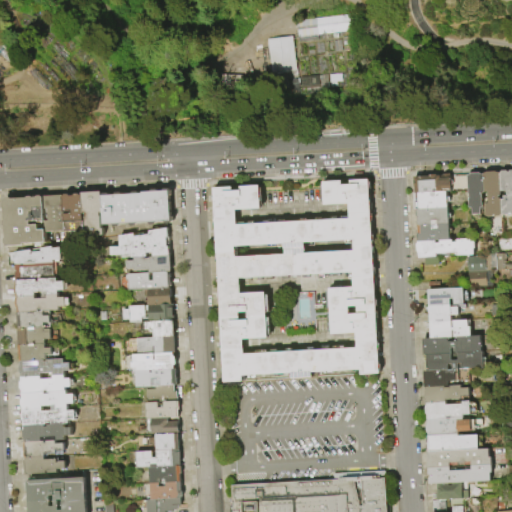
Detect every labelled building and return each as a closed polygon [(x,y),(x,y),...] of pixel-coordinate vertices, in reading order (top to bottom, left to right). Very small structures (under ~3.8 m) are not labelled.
[(351,30),(297,37),(294,20),(349,14),(351,30)] [(265,38),(291,35),(294,71),(273,74),(269,74),(265,38)] [(332,40),(339,39),(340,50),(333,51),(332,40)] [(344,40),(353,39),(354,51),(346,52),(344,40)] [(317,75),(325,74),(327,88),(318,89),(317,75)] [(503,214),(503,216),(486,217),(486,203),(489,203),(488,191),(485,191),(484,175),(484,173),(486,173),(487,171),(496,170),(498,172),(501,172),(502,191),(502,195),(500,195),(501,199),(502,198),(502,199),(503,214)] [(511,214),(503,214),(502,199),(504,199),(504,196),(507,195),(507,191),(502,191),(501,172),(503,170),(508,170),(509,171),(511,170),(511,214)] [(485,191),(485,192),(483,192),(483,207),(482,207),(482,214),(473,215),(473,208),(470,208),(468,175),(470,175),(472,173),(480,173),(484,175),(485,191)] [(416,176),(431,175),(431,174),(438,174),(438,175),(441,175),(441,178),(444,178),(444,174),(451,174),(451,189),(442,189),(442,192),(419,193),(416,193),(416,176)] [(218,253),(216,253),(216,245),(218,245),(217,231),(215,231),(215,224),(216,224),(216,220),(215,220),(214,212),(215,212),(215,199),(214,199),(213,191),(215,191),(214,189),(233,188),(233,192),(241,192),(241,187),(260,186),(260,189),(262,188),(263,206),(261,207),(261,209),(236,210),(237,226),(239,225),(239,223),(245,223),(245,225),(250,225),(249,222),(256,222),(256,225),(265,224),(265,222),(271,221),(271,224),(280,223),(280,221),(286,221),(287,223),(302,222),(301,220),(308,220),(308,222),(316,222),(316,219),(323,219),(323,221),(332,221),(332,218),(339,217),(339,220),(342,220),(342,217),(349,217),(349,220),(350,220),(350,217),(350,204),(325,205),(325,203),(323,203),(322,185),(324,185),(324,182),(342,181),(343,185),(351,185),(351,181),(369,180),(369,182),(371,182),(372,189),(369,189),(370,203),(373,202),(373,210),(370,210),(371,214),(373,214),(373,221),(371,221),(372,236),(374,235),(375,243),(372,243),(372,245),(355,246),(355,240),(305,243),(305,248),(285,249),(285,244),(237,246),(237,252),(218,253)] [(103,225),(103,213),(102,196),(103,196),(104,194),(108,193),(110,196),(115,195),(116,193),(121,193),(123,195),(131,195),(133,192),(138,192),(141,194),(142,194),(142,192),(150,192),(152,190),(157,189),(159,192),(163,191),(165,189),(169,189),(172,191),(172,196),(170,197),(171,216),(173,217),(173,221),(171,224),(167,224),(165,222),(157,223),(155,225),(151,225),(149,223),(138,224),(136,226),(131,226),(130,224),(120,224),(118,227),(114,227),(113,225),(103,225)] [(102,196),(103,213),(100,213),(101,217),(102,229),(104,229),(104,236),(86,237),(85,217),(86,217),(86,214),(83,214),(82,196),(82,193),(102,192),(102,196)] [(442,192),(447,192),(448,208),(420,209),(419,193),(442,192)] [(83,214),(84,222),(64,223),(64,214),(72,214),(72,212),(64,212),(63,197),(65,195),(69,195),(71,196),(74,196),(76,194),(79,194),(81,196),(82,196),(83,214)] [(44,197),(44,210),(45,221),(45,222),(39,223),(39,221),(30,222),(30,225),(39,225),(39,230),(45,230),(45,233),(46,245),(7,247),(6,245),(5,243),(5,240),(6,239),(5,227),(4,225),(4,222),(5,221),(5,209),(3,207),(3,204),(4,202),(4,200),(6,200),(7,198),(11,198),(12,199),(27,198),(29,197),(32,196),(34,198),(37,197),(38,196),(42,196),(42,197),(44,197)] [(63,197),(64,212),(64,214),(64,223),(65,232),(45,233),(45,230),(45,222),(45,221),(49,221),(48,210),(44,210),(44,197),(63,196),(63,197)] [(420,209),(448,208),(449,208),(449,214),(452,213),(452,218),(450,218),(450,223),(419,225),(419,217),(417,214),(417,211),(418,209),(420,209)] [(419,225),(450,223),(450,229),(452,229),(453,233),(450,233),(450,240),(419,241),(418,225),(419,225)] [(134,258),(131,258),(131,255),(111,256),(110,248),(120,247),(119,236),(135,234),(135,237),(150,234),(149,232),(168,229),(169,238),(167,238),(168,247),(169,246),(169,256),(153,257),(153,253),(146,253),(147,258),(145,258),(134,258)] [(419,241),(450,240),(453,240),(453,242),(457,242),(457,239),(474,239),(475,254),(458,255),(458,252),(437,253),(438,257),(426,258),(420,258),(420,253),(418,251),(418,244),(419,241)] [(7,253),(52,245),(52,247),(60,246),(60,259),(51,259),(52,262),(16,264),(12,264),(12,260),(8,260),(7,253)] [(222,318),(222,317),(220,317),(219,309),(221,309),(221,295),(218,295),(218,288),(220,288),(220,284),(218,285),(218,277),(220,277),(219,264),(217,264),(217,256),(219,256),(218,253),(237,252),(237,257),(286,255),(285,249),(305,248),(306,254),(355,252),(355,246),(372,245),(373,245),(373,247),(375,247),(375,254),(374,254),(374,268),(376,267),(377,275),(375,275),(375,278),(376,278),(377,286),(375,286),(376,300),(378,300),(378,307),(376,307),(376,310),(358,311),(358,307),(349,308),(349,311),(331,312),(331,309),(328,310),(327,292),(330,292),(330,290),(354,288),(354,273),(342,273),(342,276),(330,277),(330,274),(327,274),(327,278),(320,278),(320,275),(311,275),(311,278),(304,278),(304,275),(290,276),(290,279),(283,279),(283,276),(275,277),(275,280),(268,281),(268,278),(264,278),(265,281),(253,281),(253,278),(241,279),(241,294),(266,293),(266,295),(269,295),(270,313),(267,313),(267,315),(248,316),(248,313),(240,314),(240,317),(222,318)] [(487,286),(487,271),(486,256),(491,256),(491,255),(497,254),(505,253),(506,264),(511,263),(511,268),(510,268),(510,267),(506,268),(506,269),(498,270),(498,268),(492,268),(493,286),(488,287),(487,286)] [(469,272),(468,256),(486,255),(486,256),(487,271),(469,272)] [(169,273),(153,273),(150,274),(149,274),(149,271),(134,271),(134,270),(127,270),(126,261),(134,261),(134,258),(145,258),(145,259),(149,259),(150,257),(153,257),(169,256),(170,256),(171,273),(169,273)] [(438,257),(439,257),(439,264),(426,265),(426,258),(438,257)] [(16,264),(52,262),(56,262),(57,280),(39,281),(37,281),(16,282),(15,282),(15,273),(16,273),(16,264)] [(487,271),(487,286),(470,286),(469,272),(487,271)] [(148,291),(130,292),(129,282),(127,281),(127,276),(129,275),(149,274),(150,274),(150,281),(154,281),(153,273),(169,273),(169,274),(171,275),(171,286),(169,287),(170,290),(148,291)] [(57,280),(57,282),(64,282),(64,291),(58,291),(58,295),(17,297),(16,294),(15,291),(16,286),(16,282),(37,281),(37,282),(39,282),(39,281),(57,280)] [(429,289),(450,289),(451,291),(458,291),(458,299),(451,299),(451,304),(430,305),(429,289)] [(483,290),(497,289),(498,299),(483,300),(483,290)] [(149,306),(146,306),(144,306),(144,301),(148,301),(148,291),(170,290),(171,290),(172,305),(149,306)] [(17,297),(58,295),(58,298),(65,298),(65,307),(59,307),(59,311),(44,312),(41,312),(41,309),(38,310),(38,312),(18,313),(17,309),(16,307),(16,300),(17,297)] [(430,305),(451,304),(451,307),(459,306),(459,315),(452,315),(452,320),(430,321),(430,305)] [(174,321),(149,322),(149,306),(172,305),(173,305),(173,306),(175,306),(176,311),(173,311),(174,321)] [(144,306),(146,306),(146,319),(143,319),(143,320),(143,322),(142,322),(142,329),(133,330),(132,323),(130,323),(130,320),(122,321),(122,310),(130,310),(130,307),(144,306)] [(225,383),(225,381),(223,381),(223,374),(225,374),(224,361),(222,361),(222,353),(224,353),(223,349),(221,349),(221,341),(223,341),(222,328),(220,328),(220,321),(222,321),(222,318),(240,317),(240,321),(248,320),(248,316),(267,315),(267,318),(270,318),(271,336),(268,336),(268,338),(244,340),(244,356),(257,355),(257,351),(269,351),(269,354),(272,354),(272,351),(279,351),(279,354),(288,353),(288,351),(294,351),(295,353),(309,352),(308,350),(316,350),(316,351),(324,351),(324,348),(331,348),(332,351),(334,351),(334,348),(346,347),(346,350),(357,349),(356,334),(332,335),(332,333),(329,333),(328,315),(331,315),(331,312),(349,311),(350,315),(358,314),(358,311),(376,310),(376,311),(378,311),(379,318),(377,318),(377,332),(380,332),(380,339),(378,339),(378,344),(380,343),(381,350),(378,351),(379,365),(381,365),(382,370),(382,372),(379,372),(380,374),(361,375),(361,371),(313,373),(313,378),(293,379),(292,374),(243,377),(243,382),(225,383)] [(18,313),(38,312),(41,312),(44,312),(44,316),(50,316),(51,324),(44,324),(44,328),(18,329),(17,313),(18,313)] [(430,321),(452,320),(452,328),(455,328),(454,320),(469,320),(469,327),(471,326),(472,336),(459,336),(455,337),(455,330),(453,331),(453,337),(448,337),(431,338),(430,321)] [(174,337),(154,338),(154,331),(145,331),(145,322),(149,322),(174,321),(174,337)] [(18,329),(44,328),(45,330),(51,330),(52,340),(45,340),(45,345),(19,346),(18,329)] [(431,338),(448,337),(449,341),(459,341),(459,336),(472,336),(482,335),(483,352),(459,353),(457,353),(456,348),(452,348),(452,354),(424,355),(424,338),(431,338)] [(173,353),(137,355),(136,339),(154,338),(174,337),(175,353),(173,353)] [(45,345),(45,349),(52,348),(52,357),(46,357),(46,361),(20,362),(19,362),(19,346),(45,345)] [(424,355),(452,354),(452,360),(459,360),(459,353),(483,352),(484,352),(485,368),(463,369),(463,363),(458,363),(458,369),(453,369),(453,363),(448,364),(449,369),(448,369),(425,370),(424,355)] [(135,372),(134,372),(133,369),(131,369),(131,363),(133,363),(133,355),(137,355),(173,353),(174,356),(176,358),(176,364),(174,366),(174,370),(153,371),(150,371),(135,372)] [(46,361),(63,360),(63,363),(70,362),(70,371),(64,371),(64,376),(53,377),(53,374),(41,374),(41,377),(21,378),(21,375),(20,372),(19,367),(21,365),(20,362),(46,361)] [(425,370),(448,369),(448,372),(456,372),(456,381),(449,381),(449,386),(446,386),(427,387),(426,387),(425,370)] [(176,386),(155,387),(136,387),(135,372),(150,371),(150,373),(153,373),(153,371),(174,370),(175,370),(176,386)] [(21,378),(41,377),(41,379),(53,379),(53,377),(64,376),(64,380),(71,379),(71,381),(73,381),(74,386),(71,386),(71,388),(65,388),(65,392),(49,393),(49,391),(45,391),(45,393),(22,394),(22,390),(20,389),(20,383),(21,382),(21,378)] [(427,387),(446,386),(446,387),(451,387),(451,386),(462,385),(462,387),(470,387),(471,396),(463,397),(463,399),(447,400),(447,403),(428,404),(428,402),(426,399),(426,397),(426,395),(427,391),(427,387)] [(156,403),(156,401),(148,401),(148,398),(146,396),(146,390),(156,390),(155,387),(176,386),(177,402),(156,403)] [(22,394),(45,393),(45,395),(49,395),(49,393),(65,392),(67,392),(67,395),(74,395),(75,404),(68,404),(68,409),(57,410),(56,405),(52,405),(53,407),(43,407),(43,410),(23,411),(23,408),(21,406),(21,401),(22,398),(22,394)] [(428,404),(447,403),(447,404),(463,404),(463,401),(471,401),(472,415),(464,415),(464,418),(452,418),(452,417),(448,417),(448,419),(428,420),(428,415),(427,412),(426,406),(428,404)] [(147,419),(146,403),(156,403),(177,402),(178,402),(178,410),(177,410),(178,418),(169,418),(147,419)] [(23,411),(43,410),(43,412),(53,411),(53,412),(57,412),(57,410),(68,409),(68,411),(75,411),(75,420),(68,421),(69,424),(64,424),(52,425),(52,423),(46,423),(46,425),(44,425),(24,426),(23,426),(23,422),(22,420),(22,417),(22,414),(23,412),(23,411)] [(152,434),(147,434),(147,419),(169,418),(169,423),(179,422),(179,433),(152,434)] [(464,418),(464,420),(471,420),(472,431),(459,432),(459,434),(430,435),(428,431),(428,427),(428,426),(429,424),(428,420),(448,419),(452,418),(464,418)] [(52,425),(64,424),(64,428),(72,428),(72,436),(65,436),(65,440),(56,441),(46,441),(45,441),(25,442),(25,439),(23,437),(22,431),(25,429),(24,426),(44,425),(44,427),(47,427),(47,425),(52,425)] [(156,451),(156,447),(149,448),(149,438),(156,437),(156,435),(179,434),(179,450),(156,451)] [(430,435),(459,434),(459,436),(479,435),(479,449),(430,451),(429,435),(430,435)] [(25,442),(45,441),(45,443),(46,443),(46,441),(56,441),(56,444),(65,444),(65,452),(56,452),(56,455),(45,455),(45,457),(26,458),(25,457),(24,445),(25,442)] [(430,451),(479,449),(489,449),(490,457),(492,457),(492,465),(472,466),(472,462),(450,463),(450,467),(429,468),(428,451),(430,451)] [(181,467),(149,468),(137,469),(136,452),(153,451),(153,458),(157,458),(156,451),(179,450),(180,450),(181,467)] [(26,458),(45,457),(45,460),(57,460),(57,463),(58,463),(58,462),(65,462),(66,470),(57,470),(58,473),(48,474),(48,472),(46,472),(46,474),(27,475),(25,473),(24,461),(26,459),(26,458)] [(492,465),(493,473),(492,473),(492,482),(463,483),(438,484),(430,484),(429,478),(432,478),(431,475),(429,475),(429,468),(450,467),(451,467),(451,470),(468,470),(468,466),(472,466),(492,465)] [(150,484),(149,468),(181,467),(181,474),(180,474),(180,483),(166,483),(160,484),(150,484)] [(233,511),(232,487),(334,481),(333,475),(385,472),(387,511),(233,511)] [(28,511),(27,481),(85,477),(86,511),(28,511)] [(181,499),(151,500),(150,484),(160,484),(160,487),(166,487),(166,483),(180,483),(181,492),(182,492),(182,496),(181,497),(181,499)] [(438,484),(463,483),(463,491),(469,491),(469,498),(446,499),(439,500),(438,484)] [(146,511),(146,501),(151,500),(181,499),(181,505),(186,505),(187,509),(179,509),(179,510),(173,510),(173,511),(146,511)] [(439,500),(446,499),(446,511),(433,511),(433,500),(439,500)]
